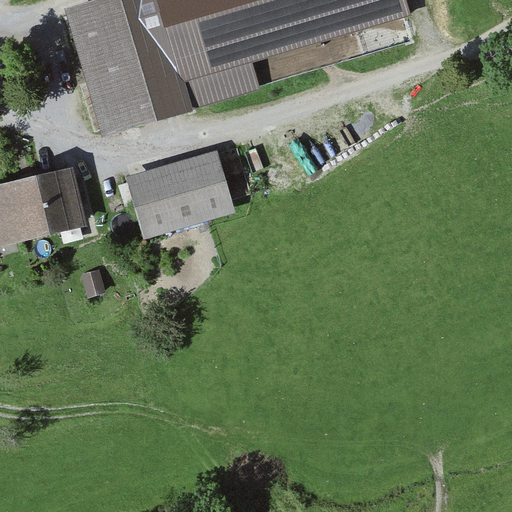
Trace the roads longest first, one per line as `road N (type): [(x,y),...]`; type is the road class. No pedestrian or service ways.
road 1 (track): [(511,23),(472,48),(343,94),(104,154),(0,108)]
road 2 (track): [(0,411),(161,412),(242,437)]
